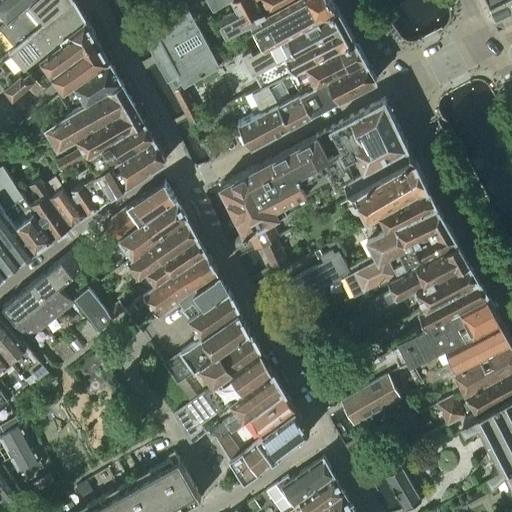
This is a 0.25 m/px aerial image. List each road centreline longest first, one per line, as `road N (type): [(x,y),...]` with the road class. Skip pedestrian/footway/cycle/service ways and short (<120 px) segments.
road 1 (residential): [(333,436),(275,346),(190,182)]
road 2 (residential): [(399,78),(511,291)]
road 3 (residential): [(190,182),(399,78)]
road 4 (residential): [(0,292),(179,161)]
road 5 (residential): [(0,113),(12,120),(121,44)]
road 6 (residential): [(207,511),(333,436)]
road 7 (residential): [(179,161),(121,44)]
